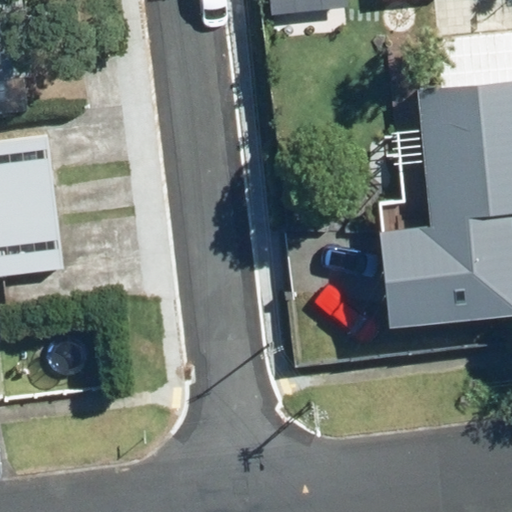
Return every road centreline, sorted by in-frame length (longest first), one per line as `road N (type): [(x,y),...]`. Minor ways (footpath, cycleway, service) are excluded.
road 1 (residential): [(257,498),(193,0)]
road 2 (residential): [(511,468),(257,498)]
